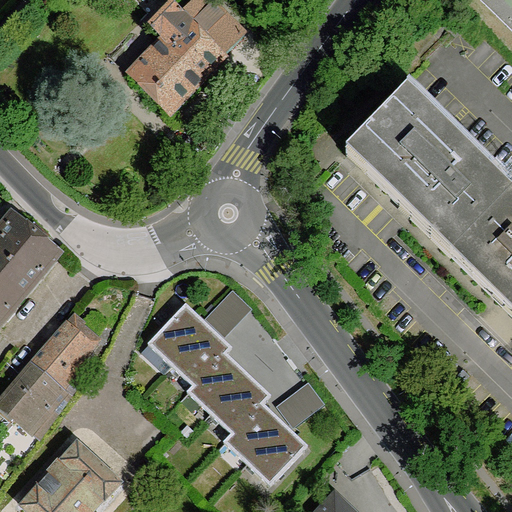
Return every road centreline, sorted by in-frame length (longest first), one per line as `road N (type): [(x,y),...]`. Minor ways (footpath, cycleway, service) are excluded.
road 1 (tertiary): [(249,231),(455,511)]
road 2 (residential): [(0,163),(67,230),(106,250),(159,247),(205,226)]
road 3 (tertiary): [(230,188),(251,142),(356,0)]
